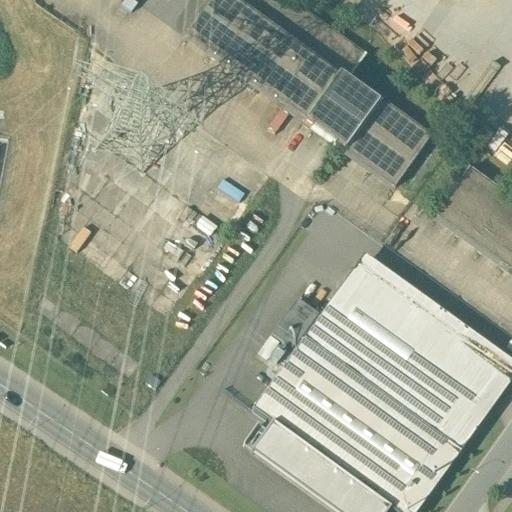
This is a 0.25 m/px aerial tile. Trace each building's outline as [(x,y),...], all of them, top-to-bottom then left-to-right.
[(365,56),(287,0),(208,0),(210,1),(183,37),(304,125),(337,78),(345,84),(365,56)] [(376,106),(345,84),(337,78),(304,125),(342,153),(376,106)] [(379,102),(376,106),(342,153),(393,189),(429,139),(379,102)] [(511,202),(467,169),(432,217),(511,274),(511,202)] [(318,317),(302,340),(459,453),(511,379),(511,370),(359,261),(318,317)] [(267,335),(292,353),(302,340),(318,317),(293,299),(267,335)] [(416,511),(459,453),(302,340),(292,353),(285,362),(278,371),(247,413),(267,426),(385,511),(416,511)] [(278,371),(285,362),(272,351),(265,362),(278,371)] [(385,511),(267,426),(249,451),(332,511),(385,511)]
